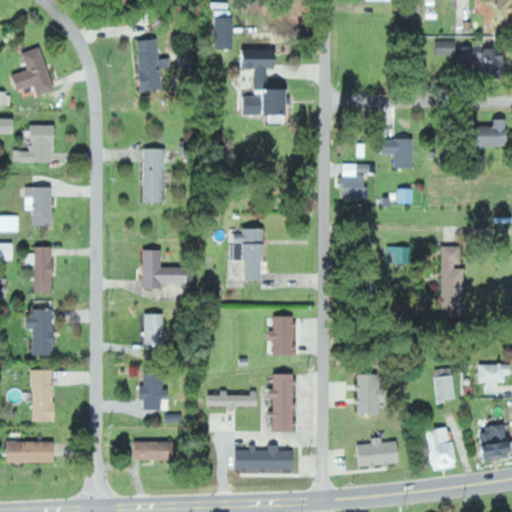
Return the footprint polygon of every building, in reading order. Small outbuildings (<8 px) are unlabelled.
[(485,13),(485,30),(499,31),(499,14),(511,14),(511,0),(478,0),(478,13),(485,13)] [(234,47),(234,17),(215,17),(216,48),(234,47)] [(139,40),(144,90),(163,88),(159,38),(139,40)] [(461,46),(461,71),(507,71),(506,47),(485,48),(485,39),(474,39),(474,46),(461,46)] [(36,84),(39,95),(57,89),(44,46),(25,52),(30,69),(13,75),(17,90),(36,84)] [(243,114),(270,114),(270,122),(292,122),(292,88),(276,88),(276,77),(270,77),(270,66),(256,66),(255,95),(243,95),(243,114)] [(0,103),(12,103),(12,92),(0,91),(0,103)] [(18,117),(0,117),(0,132),(18,132),(18,117)] [(496,126),(480,126),(480,146),(511,145),(511,118),(496,119),(496,126)] [(57,124),(32,124),(33,149),(15,150),(15,161),(57,161),(57,124)] [(415,167),(416,138),(390,138),(390,153),(395,153),(395,167),(415,167)] [(146,201),(168,201),(169,148),(147,147),(146,201)] [(372,163),(344,163),(344,197),(369,198),(370,171),(372,171),(372,163)] [(55,186),(27,186),(27,209),(35,209),(35,224),(55,225),(55,186)] [(20,215),(0,214),(0,230),(20,231),(20,215)] [(264,279),(264,261),(270,261),(270,243),(267,243),(267,227),(245,228),(245,232),(231,232),(232,259),(247,259),(248,280),(264,279)] [(0,258),(16,259),(15,242),(0,242),(0,258)] [(413,264),(414,246),(388,245),(387,263),(413,264)] [(463,245),(444,245),(444,316),(467,316),(467,267),(463,267),(463,245)] [(37,265),(36,291),(55,292),(56,246),(37,246),(37,253),(28,253),(28,264),(37,265)] [(146,287),(164,288),(164,282),(195,283),(195,267),(164,267),(164,249),(146,249),(146,287)] [(9,278),(0,277),(0,290),(8,291),(9,278)] [(56,354),(57,308),(35,308),(35,314),(28,314),(28,327),(36,327),(35,354),(56,354)] [(275,340),(276,354),(297,354),(296,315),(275,316),(276,330),(271,330),(271,340),(275,340)] [(511,363),(482,363),(482,382),(487,382),(487,392),(499,392),(499,381),(507,381),(508,374),(511,373),(511,363)] [(438,400),(458,398),(455,367),(435,369),(438,400)] [(35,421),(57,420),(56,369),(34,369),(35,421)] [(169,371),(144,371),(143,400),(146,400),(146,408),(168,409),(169,371)] [(297,373),(275,373),(275,398),(274,398),(274,416),(275,416),(275,431),(297,431),(297,373)] [(382,413),(382,374),(359,373),(359,413),(382,413)] [(260,406),(260,392),(223,392),(223,394),(210,394),(210,406),(260,406)] [(511,441),(510,441),(508,423),(482,426),(484,450),(486,450),(487,458),(511,456),(511,441)] [(452,426),(430,431),(438,470),(459,466),(452,426)] [(403,462),(402,441),(385,442),(385,437),(374,438),(374,443),(359,444),(360,466),(392,465),(392,463),(403,462)] [(58,441),(10,440),(9,461),(58,462),(58,441)] [(137,460),(179,459),(178,440),(137,441),(137,460)] [(239,469),(297,470),(297,449),(281,449),(281,444),(270,444),(270,447),(251,447),(250,449),(239,449),(239,469)]
